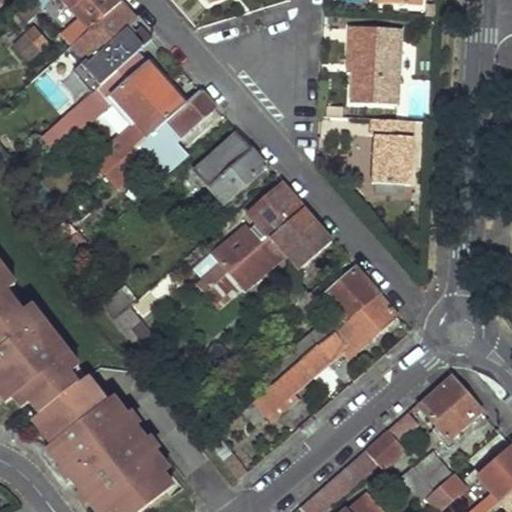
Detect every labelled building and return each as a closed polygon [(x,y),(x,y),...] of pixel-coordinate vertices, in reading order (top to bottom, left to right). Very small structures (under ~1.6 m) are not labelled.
[(57,0),(88,35),(121,5),(116,0),(57,0)] [(13,20),(21,31),(42,12),(33,2),(13,20)] [(68,53),(80,66),(85,62),(88,64),(137,22),(121,5),(88,35),(73,48),(68,53)] [(403,30),(351,27),(349,64),(353,65),(352,72),(350,103),(398,107),(403,30)] [(121,46),(132,59),(153,40),(143,29),(121,46)] [(13,49),(27,64),(45,49),(31,33),(13,49)] [(96,163),(107,178),(139,150),(186,107),(147,64),(110,97),(134,126),(96,163)] [(60,124),(72,137),(108,102),(102,95),(131,71),(125,65),(95,92),(60,124)] [(38,113),(52,130),(60,124),(95,92),(89,85),(73,97),(66,89),(38,113)] [(139,150),(163,178),(187,157),(176,143),(213,109),(200,94),(186,107),(139,150)] [(413,123),(372,120),(372,137),(376,138),(374,185),(409,189),(413,123)] [(194,174),(223,208),(268,169),(238,136),(194,174)] [(223,270),(229,277),(264,246),(272,239),(304,210),(283,187),(249,216),(260,230),(220,265),(223,270)] [(272,239),(301,273),(333,243),(304,210),(272,239)] [(60,253),(61,254),(80,238),(62,217),(45,231),(60,253)] [(229,277),(240,290),(275,260),(264,246),(229,277)] [(81,368),(34,308),(33,308),(26,314),(20,318),(3,296),(9,292),(17,285),(0,263),(0,375),(17,397),(22,393),(28,401),(39,416),(33,421),(51,446),(47,449),(60,466),(72,456),(89,479),(77,489),(95,511),(142,511),(146,510),(159,499),(173,488),(165,477),(171,471),(114,397),(108,403),(89,379),(84,383),(81,385),(75,389),(67,379),(73,374),(76,372),(81,368)] [(198,291),(204,298),(229,277),(223,270),(198,291)] [(262,380),(270,390),(380,297),(357,270),(324,298),(340,317),(333,323),(328,320),(290,353),(292,354),(262,380)] [(274,310),(284,320),(287,317),(306,301),(297,289),(274,310)] [(103,311),(114,327),(138,304),(128,291),(103,311)] [(26,314),(9,292),(3,296),(20,318),(26,314)] [(254,405),(265,418),(344,352),(349,359),(396,316),(380,297),(270,390),(254,405)] [(287,317),(295,327),(316,307),(309,297),(306,301),(287,317)] [(114,327),(138,356),(163,334),(138,304),(114,327)] [(73,374),(67,379),(75,389),(81,385),(73,374)] [(13,399),(17,397),(0,375),(0,396),(6,404),(13,399)] [(416,408),(448,443),(483,414),(451,378),(416,408)] [(17,397),(13,399),(19,407),(28,401),(22,393),(17,397)] [(326,504),(329,508),(363,479),(358,472),(370,462),(376,469),(380,474),(398,459),(395,446),(415,429),(405,418),(310,500),(318,510),(326,504)] [(207,445),(223,466),(230,460),(215,438),(207,445)] [(477,511),(478,511),(488,511),(501,502),(511,491),(511,449),(494,466),(489,462),(475,473),(497,498),(492,502),(490,500),(477,511)] [(399,484),(418,507),(433,494),(453,476),(435,455),(399,484)] [(72,456),(60,466),(77,489),(89,479),(72,456)] [(358,472),(363,479),(376,469),(370,462),(358,472)] [(433,494),(441,503),(462,486),(453,476),(433,494)] [(511,511),(511,491),(501,502),(508,511),(511,511)] [(383,511),(367,493),(345,511),(383,511)]
